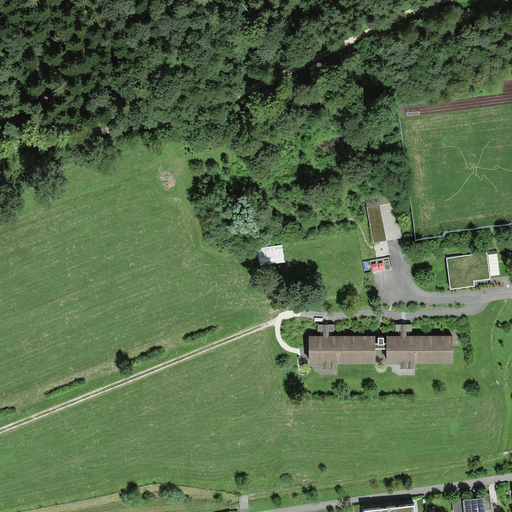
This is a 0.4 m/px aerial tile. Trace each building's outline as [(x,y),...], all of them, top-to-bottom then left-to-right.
[(395,201),(368,206),(375,241),(401,236),(395,201)] [(262,263),(287,260),(285,244),(260,247),(262,263)] [(497,251),(449,257),(453,290),(480,287),(479,280),(500,278),(497,251)] [(325,323),(323,332),(334,334),(336,325),(325,323)] [(456,336),(389,336),(389,363),(456,363),(456,336)] [(378,338),(310,338),(311,364),(379,363),(378,338)] [(493,511),(491,496),(456,500),(457,511),(493,511)] [(415,511),(413,498),(363,504),(363,511),(415,511)]
